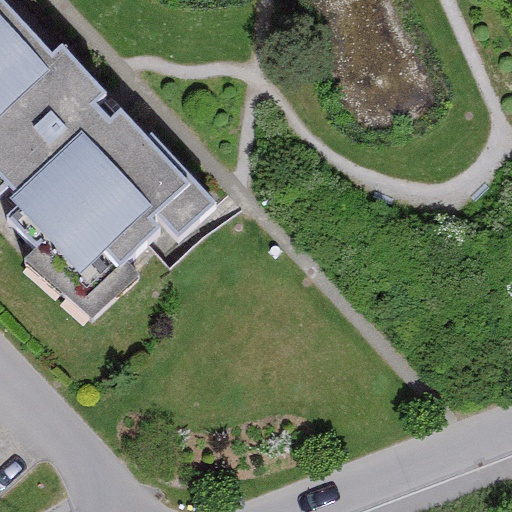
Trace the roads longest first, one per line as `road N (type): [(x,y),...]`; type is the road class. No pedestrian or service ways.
road 1 (residential): [(315,511),(511,438)]
road 2 (residential): [(0,376),(104,511)]
